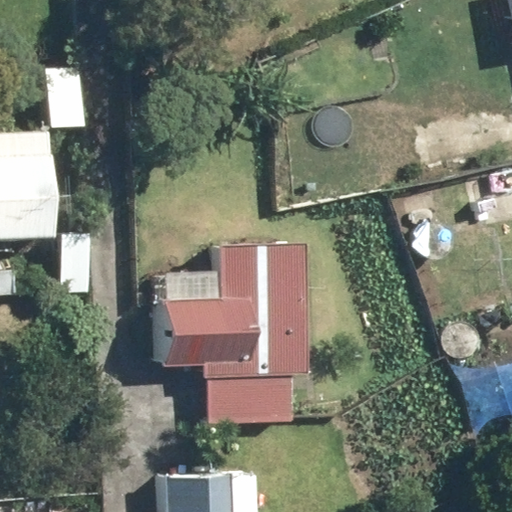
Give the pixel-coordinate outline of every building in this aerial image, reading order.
[(214,0),(214,1),(217,11),(224,17),(234,19),(243,16),(250,9),(251,0),(214,0)] [(296,194),(394,176),(381,104),(283,121),(296,194)] [(0,233),(24,233),(21,129),(0,129),(0,233)] [(438,221),(428,219),(419,222),(412,229),(410,239),(413,248),(420,255),(430,257),(439,254),(446,246),(448,237),(445,227),(438,221)] [(190,419),(275,417),(274,373),(281,373),(278,239),(197,241),(198,299),(141,300),(143,363),(180,362),(181,378),(189,378),(190,419)] [(467,320),(458,317),(448,320),(442,328),(440,337),(443,347),(450,353),(460,355),(469,352),(476,345),(478,335),(475,326),(467,320)] [(244,511),(242,467),(147,470),(148,511),(244,511)]
